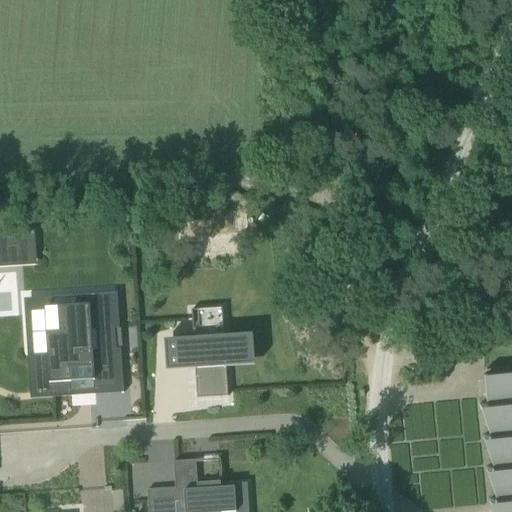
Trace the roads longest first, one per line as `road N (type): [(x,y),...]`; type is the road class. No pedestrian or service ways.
road 1 (track): [(0,190),(338,193),(337,0)]
road 2 (track): [(372,420),(338,193)]
